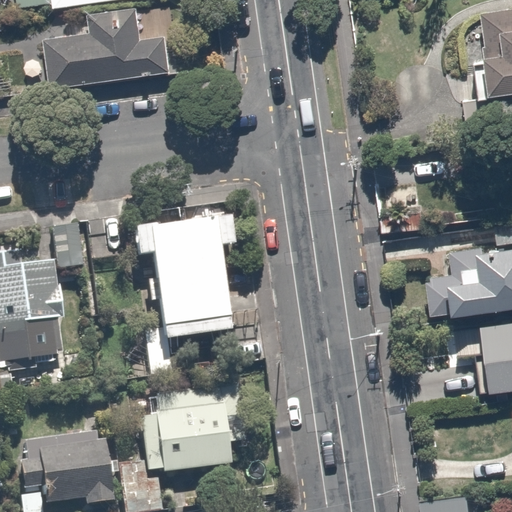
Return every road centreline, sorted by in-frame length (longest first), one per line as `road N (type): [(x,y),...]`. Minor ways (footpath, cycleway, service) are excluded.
road 1 (secondary): [(295,127),(351,511)]
road 2 (residential): [(295,127),(0,164)]
road 3 (secondary): [(278,0),(295,127)]
